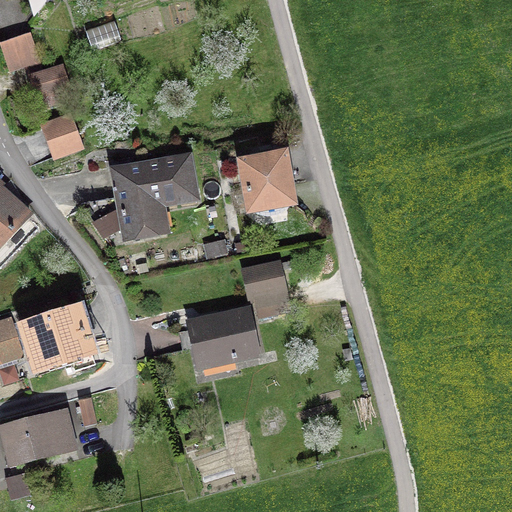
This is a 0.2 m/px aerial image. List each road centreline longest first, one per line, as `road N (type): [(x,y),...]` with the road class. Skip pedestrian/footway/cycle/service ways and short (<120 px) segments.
road 1 (residential): [(278,0),(400,460)]
road 2 (residential): [(120,451),(126,381),(117,317),(0,143)]
